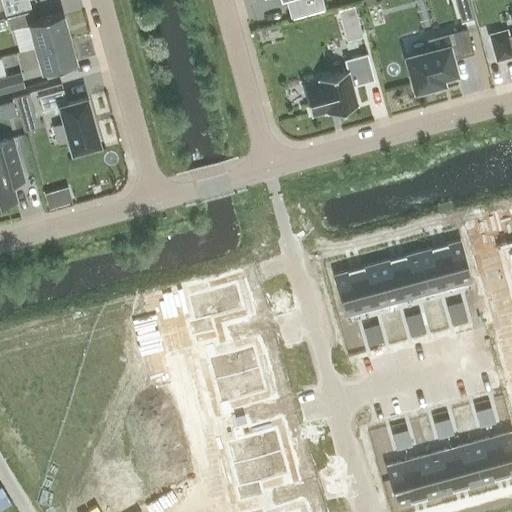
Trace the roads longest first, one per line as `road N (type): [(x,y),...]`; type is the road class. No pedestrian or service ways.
road 1 (residential): [(269,169),(511,103)]
road 2 (residential): [(333,398),(269,169)]
road 3 (residential): [(98,0),(155,200)]
road 4 (residential): [(269,169),(223,0)]
road 5 (residential): [(333,398),(494,356)]
road 6 (residential): [(155,200),(0,243)]
